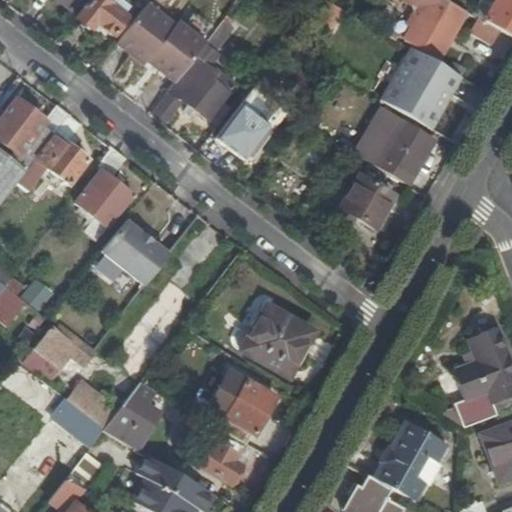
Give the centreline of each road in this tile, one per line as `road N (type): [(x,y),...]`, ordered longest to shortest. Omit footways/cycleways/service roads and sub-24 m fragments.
road 1 (residential): [(383,334),(0,30)]
road 2 (tertiary): [(282,511),(383,334)]
road 3 (tertiary): [(383,334),(468,178)]
